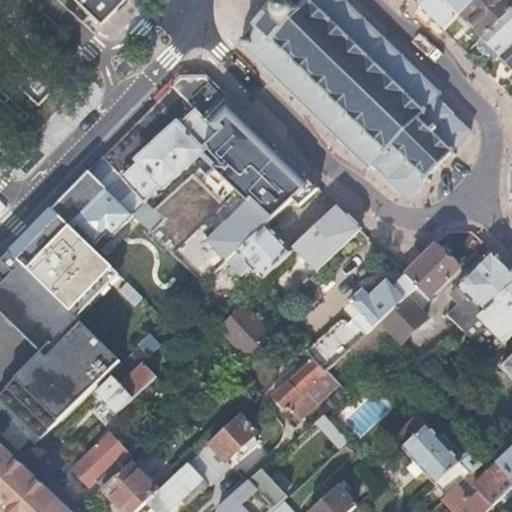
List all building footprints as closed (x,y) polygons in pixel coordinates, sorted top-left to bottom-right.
[(75,0),(101,25),(112,13),(124,0),(75,0)] [(274,0),(250,25),(253,28),(238,44),(244,51),(246,49),(370,169),(373,166),(389,182),(390,181),(407,198),(425,180),(428,183),(431,180),(428,176),(450,155),(453,158),(457,154),(455,150),(472,134),(453,115),(454,114),(439,99),(442,95),(343,0),(274,0)] [(422,0),(417,6),(443,30),(459,15),(473,0),(422,0)] [(511,0),(473,0),(459,15),(482,38),(511,9),(511,0)] [(511,9),(482,38),(501,58),(511,47),(511,9)] [(511,47),(501,58),(511,69),(511,47)] [(181,78),(89,173),(133,215),(149,231),(162,218),(144,200),(199,149),(204,154),(244,115),(206,79),(181,78)] [(241,156),(256,171),(269,183),(273,180),(293,200),(300,207),(321,189),(259,130),(239,153),(241,156)] [(241,156),(192,199),(181,217),(179,220),(170,211),(162,218),(149,231),(173,254),(256,171),(241,156)] [(256,171),(173,254),(203,283),(227,260),(266,225),(293,200),(273,180),(269,183),(256,171)] [(89,173),(52,210),(72,230),(76,226),(94,244),(107,231),(113,236),(133,215),(89,173)] [(338,206),(293,248),(316,272),(362,229),(338,206)] [(266,225),(227,260),(241,275),(249,267),(254,272),(256,271),(262,278),(291,251),(266,225)] [(438,244),(407,274),(419,286),(431,298),(462,268),(438,244)] [(461,287),(468,294),(459,303),(448,314),(464,332),(511,285),(511,270),(493,251),(459,285),(461,287)] [(349,300),(360,311),(348,322),(343,318),(307,350),(313,359),(326,372),(328,370),(351,349),(419,286),(407,274),(395,286),(387,278),(370,293),(364,287),(349,300)] [(132,284),(122,294),(136,308),(145,298),(132,284)] [(511,285),(464,332),(489,358),(511,336),(511,285)] [(419,286),(351,349),(366,364),(397,335),(403,342),(427,318),(418,309),(431,298),(419,286)] [(461,287),(452,295),(459,303),(468,294),(461,287)] [(222,331),(247,359),(272,336),(245,308),(222,331)] [(143,341),(153,353),(162,345),(151,333),(143,341)] [(351,349),(328,370),(335,378),(337,380),(342,386),(366,364),(351,349)] [(511,355),(501,366),(511,378),(511,355)] [(326,372),(313,359),(312,361),(311,360),(310,361),(311,362),(272,398),(286,413),(289,411),(296,419),(301,421),(319,404),(308,392),(317,385),(324,392),(337,380),(335,378),(328,370),(326,372)] [(115,378),(134,400),(158,378),(144,364),(126,381),(119,374),(115,378)] [(95,395),(116,416),(134,400),(115,378),(114,377),(95,395)] [(330,437),(340,448),(348,441),(338,429),(329,419),(325,414),(317,422),(330,437)] [(403,449),(437,486),(438,485),(473,452),(469,449),(464,454),(454,443),(452,444),(444,435),(440,438),(418,414),(393,436),(403,446),(403,449)] [(240,416),(199,455),(216,471),(227,462),(257,434),(240,416)] [(111,435),(74,469),(89,485),(90,484),(101,474),(106,479),(131,456),(111,435)] [(0,506),(6,511),(67,511),(0,447),(0,506)] [(511,453),(479,484),(470,476),(483,463),(473,452),(438,485),(448,496),(442,501),(451,511),(486,511),(511,487),(511,453)] [(53,459),(40,470),(49,478),(71,458),(66,455),(53,459)] [(199,455),(160,492),(148,504),(156,511),(172,511),(205,482),(216,471),(199,455)] [(216,471),(205,482),(210,487),(231,466),(227,462),(216,471)] [(132,463),(110,483),(103,489),(125,511),(139,511),(148,504),(160,492),(133,464),(132,463)] [(101,474),(90,484),(99,493),(103,489),(110,483),(106,479),(101,474)] [(342,483),(337,487),(342,492),(346,487),(342,483)] [(249,484),(222,509),(224,511),(262,511),(269,506),(258,495),(249,484)] [(309,511),(349,511),(356,506),(342,492),(337,487),(309,511)] [(290,500),(276,511),(298,511),(300,511),(290,500)]
